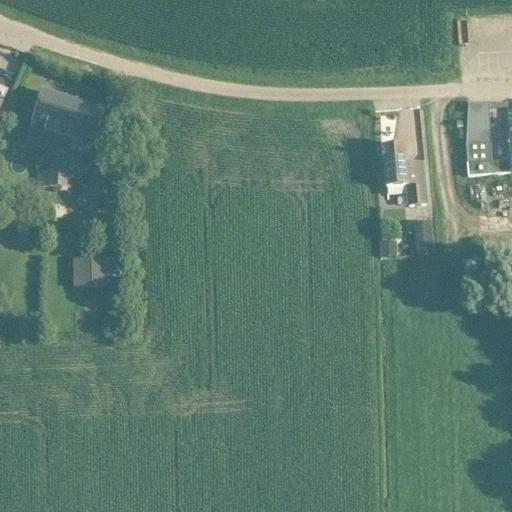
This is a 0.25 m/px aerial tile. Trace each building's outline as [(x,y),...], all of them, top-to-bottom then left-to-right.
[(90,150),(102,112),(43,94),(31,132),(90,150)] [(490,164),(488,129),(487,108),(468,110),(467,150),(468,179),(511,176),(511,126),(507,127),(509,163),(490,164)] [(406,169),(404,149),(383,151),(383,157),(381,157),(381,161),(384,161),(387,191),(407,189),(409,210),(426,208),(422,168),(406,169)] [(38,173),(37,190),(65,190),(65,173),(38,173)] [(81,183),(81,198),(105,198),(105,174),(91,174),(91,184),(81,183)] [(431,228),(417,228),(420,260),(434,259),(431,228)] [(108,261),(75,262),(76,290),(108,289),(108,261)] [(0,325),(0,339),(12,339),(12,325),(0,325)]
